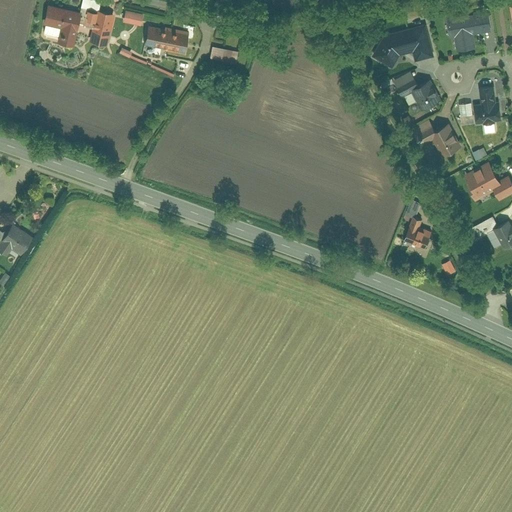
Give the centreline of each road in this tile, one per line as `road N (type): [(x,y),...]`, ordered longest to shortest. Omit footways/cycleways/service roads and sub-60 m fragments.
road 1 (primary): [(511,339),(377,280),(0,142)]
road 2 (track): [(328,27),(494,307),(483,340)]
road 3 (track): [(205,17),(267,29),(328,27)]
